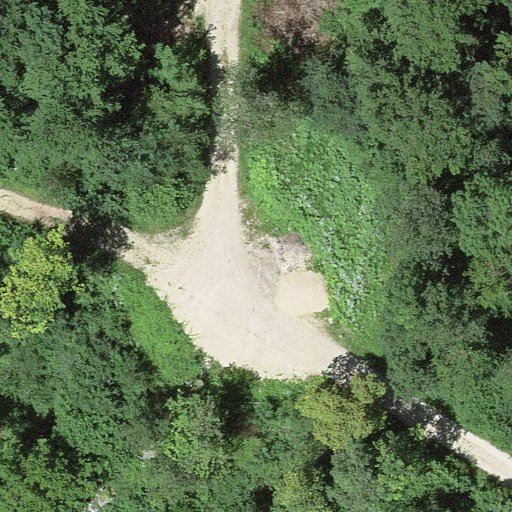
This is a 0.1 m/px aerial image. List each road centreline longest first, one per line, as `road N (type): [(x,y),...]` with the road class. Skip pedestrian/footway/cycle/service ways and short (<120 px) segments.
road 1 (track): [(511,472),(214,276)]
road 2 (track): [(214,276),(228,0)]
road 3 (track): [(214,276),(0,201)]
